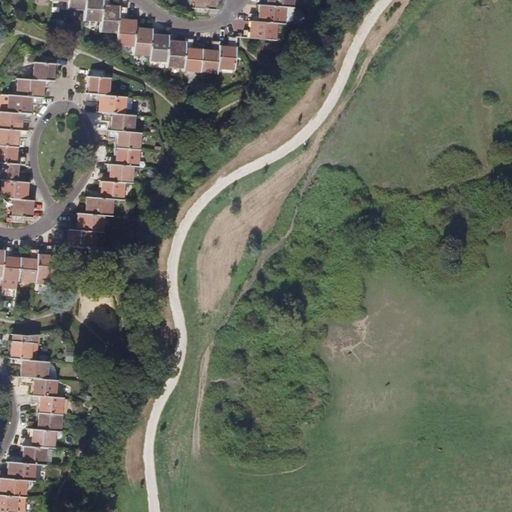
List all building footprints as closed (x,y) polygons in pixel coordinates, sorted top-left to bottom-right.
[(67,0),(66,7),(84,9),(84,0),(67,0)] [(84,0),(84,9),(83,19),(100,20),(101,6),(101,0),(84,0)] [(212,10),(213,0),(194,0),(194,16),(207,17),(208,10),(212,10)] [(293,20),(293,8),(291,7),(267,5),(261,5),(260,5),(259,14),(250,14),(249,21),(251,21),(275,23),(283,23),(293,20)] [(109,7),(101,6),(100,20),(99,30),(116,31),(118,7),(109,7)] [(126,8),(118,7),(116,31),(115,44),(132,46),(134,28),(134,22),(134,21),(125,20),(126,8)] [(244,30),(243,37),(260,39),(273,40),(275,23),(251,21),(250,30),(244,30)] [(141,29),(134,28),(132,46),(132,53),(149,54),(151,30),(141,29)] [(148,59),(166,61),(168,42),(169,37),(158,36),(158,29),(151,28),(151,30),(149,54),(148,59)] [(228,48),(218,47),(217,52),(216,68),(234,69),(234,61),(236,37),(229,36),(228,48)] [(191,50),(192,38),(185,38),(185,43),(182,67),(182,70),(199,71),(201,50),(191,50)] [(175,42),(168,42),(166,61),(166,66),(182,67),(185,43),(175,42)] [(217,52),(210,51),(201,50),(199,71),(216,72),(216,68),(217,52)] [(51,81),(53,56),(38,55),(29,54),(28,61),(34,62),(33,80),(42,80),(48,81),(51,81)] [(90,69),(89,94),(100,95),(107,95),(109,75),(104,75),(104,70),(90,69)] [(42,87),(42,80),(33,80),(18,78),(16,95),(41,97),(42,87)] [(99,102),(100,95),(89,94),(88,94),(87,101),(99,102)] [(41,105),(42,97),(41,97),(16,95),(9,95),(7,112),(28,114),(29,104),(41,105)] [(100,95),(99,102),(99,112),(103,112),(123,114),(124,97),(107,95),(100,95)] [(30,122),(31,114),(28,114),(7,112),(0,111),(0,128),(20,130),(21,121),(30,122)] [(111,121),(111,131),(131,132),(133,115),(123,114),(103,112),(102,120),(111,121)] [(0,145),(16,147),(16,137),(26,138),(27,130),(20,130),(0,128),(0,145)] [(118,139),(117,148),(138,150),(139,133),(131,132),(111,131),(108,130),(108,138),(118,139)] [(0,145),(0,162),(17,164),(24,164),(24,157),(15,157),(16,147),(0,145)] [(106,158),(106,164),(110,164),(131,166),(137,166),(138,150),(117,148),(116,158),(106,158)] [(0,179),(2,180),(25,182),(26,174),(16,174),(17,164),(0,162),(0,179)] [(99,174),(99,181),(102,181),(122,183),(130,183),(131,166),(110,164),(109,174),(99,174)] [(2,180),(1,198),(13,198),(31,200),(32,193),(25,192),(26,182),(25,182),(2,180)] [(87,191),(87,197),(111,199),(121,200),(122,183),(102,181),(101,191),(88,190),(87,191)] [(86,207),(86,214),(102,215),(110,216),(111,199),(87,197),(86,207)] [(30,217),(31,200),(13,198),(11,223),(25,224),(25,217),(30,217)] [(71,223),(70,230),(93,232),(101,232),(102,215),(86,214),(79,213),(77,213),(77,223),(71,223)] [(92,249),(93,232),(70,230),(69,230),(68,240),(62,239),(61,246),(75,247),(74,255),(81,260),(82,248),(92,249)] [(46,256),(36,255),(34,281),(34,283),(51,283),(52,274),(58,274),(58,268),(52,267),(54,246),(47,246),(46,256)] [(10,261),(10,258),(11,247),(3,247),(3,252),(2,260),(10,261)] [(29,260),(19,259),(17,279),(34,281),(36,255),(37,250),(30,249),(29,260)] [(10,261),(2,260),(1,276),(1,278),(17,279),(19,259),(10,258),(10,261)] [(26,335),(12,334),(10,359),(35,361),(37,333),(26,335)] [(45,379),(46,362),(35,361),(10,359),(9,359),(8,366),(21,367),(21,377),(45,379)] [(53,397),(55,380),(45,379),(21,377),(20,377),(19,384),(33,386),(33,396),(53,397)] [(65,415),(67,399),(53,397),(33,396),(30,396),(30,403),(39,404),(39,413),(59,415),(65,415)] [(58,431),(59,415),(39,413),(38,423),(28,422),(27,429),(33,429),(53,431),(58,431)] [(32,439),(31,447),(44,448),(52,448),(53,431),(33,429),(32,439)] [(44,450),(44,448),(31,447),(24,446),(23,456),(9,455),(8,462),(33,464),(42,465),(43,462),(47,463),(51,460),(51,452),(49,450),(44,450)] [(31,481),(33,464),(8,462),(8,472),(1,472),(1,478),(24,480),(31,481)] [(0,495),(15,496),(23,497),(24,480),(1,478),(0,478),(0,495)] [(13,511),(15,496),(0,495),(0,511),(13,511)]
